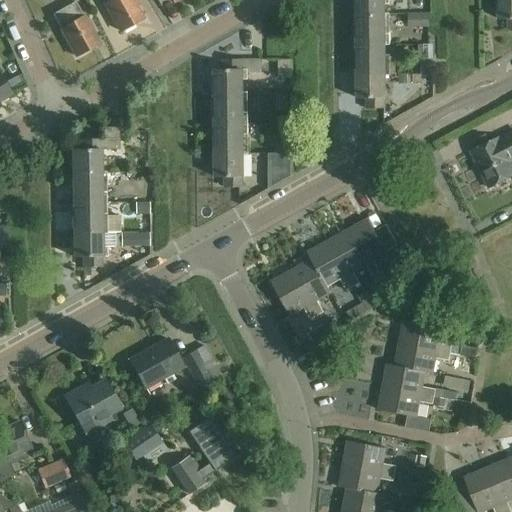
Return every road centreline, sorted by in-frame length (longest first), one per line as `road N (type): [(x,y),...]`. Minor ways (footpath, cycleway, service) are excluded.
road 1 (tertiary): [(214,245),(511,80)]
road 2 (residential): [(300,511),(303,437),(292,388),(214,245)]
road 3 (tertiary): [(0,363),(214,245)]
road 4 (residential): [(60,109),(262,0)]
